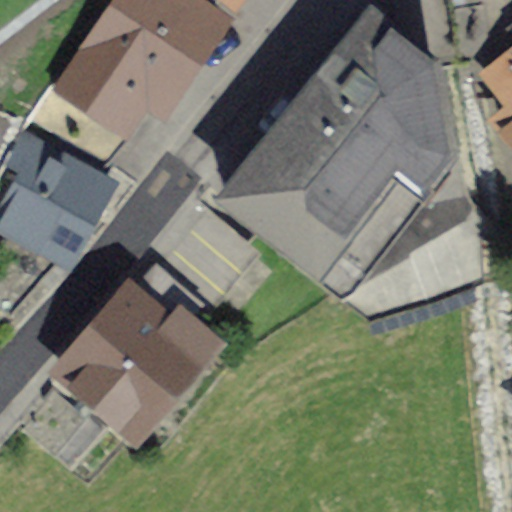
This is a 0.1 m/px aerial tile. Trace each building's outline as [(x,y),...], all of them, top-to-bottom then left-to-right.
[(98,156),(213,8),(200,0),(107,0),(21,113),(31,120),(98,156)] [(361,15),(294,95),(372,161),(401,185),(431,151),(416,58),(361,15)] [(511,75),(452,125),(511,197),(511,75)] [(282,267),(372,161),(294,95),(203,201),(209,205),(258,248),(282,267)] [(31,120),(0,178),(0,216),(52,242),(98,156),(31,120)] [(209,205),(152,270),(201,313),(258,248),(209,205)] [(152,270),(140,259),(43,367),(137,451),(234,343),(201,313),(152,270)]
